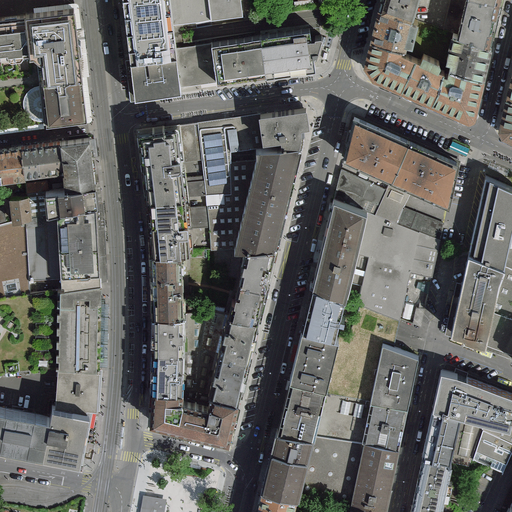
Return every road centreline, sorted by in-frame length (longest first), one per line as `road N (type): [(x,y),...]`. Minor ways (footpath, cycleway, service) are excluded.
road 1 (residential): [(341,85),(239,511)]
road 2 (residential): [(511,374),(434,345),(398,511)]
road 3 (residential): [(188,106),(341,85)]
road 4 (residential): [(341,85),(482,140)]
road 5 (residential): [(121,511),(125,490),(9,466)]
road 6 (residential): [(511,23),(482,140)]
